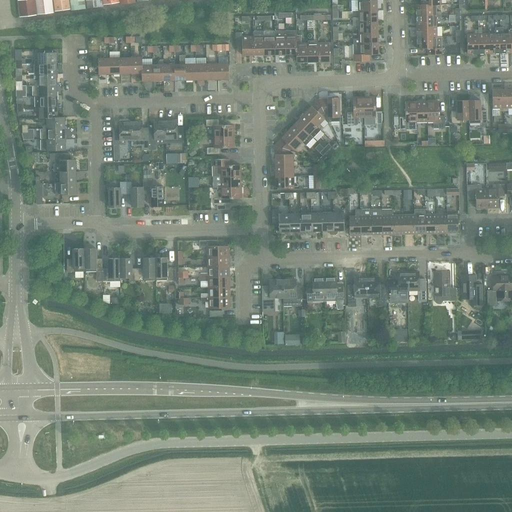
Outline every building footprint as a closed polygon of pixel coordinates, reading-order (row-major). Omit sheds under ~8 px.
[(22,0),(17,1),(19,17),(36,15),(34,0),(22,0)] [(34,0),(36,14),(52,12),(50,0),(34,0)] [(52,0),(54,12),(70,10),(68,0),(52,0)] [(84,0),(69,0),(71,8),(71,11),(85,9),(85,7),(85,1),(84,0)] [(85,0),(87,9),(103,7),(102,0),(85,0)] [(378,11),(377,0),(371,0),(355,0),(355,5),(359,5),(359,12),(378,11)] [(416,5),(416,16),(436,15),(436,5),(421,5),(416,5)] [(353,23),(378,22),(378,11),(359,12),(359,18),(353,18),(353,23)] [(436,15),(416,16),(416,27),(436,26),(436,19),(441,19),(441,15),(436,15)] [(359,33),(378,33),(378,22),(353,23),(353,27),(359,26),(359,33)] [(417,38),(437,37),(436,26),(416,27),(417,38)] [(478,28),(478,30),(479,54),(490,54),(489,34),(482,34),(482,28),(478,28)] [(495,34),(489,34),(490,54),(500,54),(499,28),(495,28),(495,34)] [(503,28),(499,28),(500,54),(510,53),(510,33),(503,33),(503,28)] [(297,54),(297,30),(286,31),(286,55),(296,54),(297,54)] [(302,44),(301,35),(301,30),(297,30),(297,54),(296,54),(296,62),(308,62),(308,44),(302,44)] [(479,54),(478,30),(474,30),(475,34),(467,34),(467,54),(479,54)] [(286,55),(286,31),(280,31),(280,36),(275,36),(275,55),(286,55)] [(254,55),(253,36),(242,36),(242,32),(235,32),(236,47),(242,47),(242,56),(254,55)] [(378,33),(359,33),(360,44),(379,44),(378,33)] [(264,55),(264,36),(253,36),(254,55),(264,55)] [(275,55),(275,36),(264,36),(264,55),(275,55)] [(437,37),(417,38),(417,49),(428,49),(428,55),(442,54),(442,48),(437,48),(437,37)] [(318,62),(318,43),(308,44),(308,62),(318,62)] [(318,43),(318,62),(330,62),(330,43),(318,43)] [(354,61),(357,61),(370,61),(370,55),(379,54),(379,44),(360,44),(354,44),(354,61)] [(109,58),(109,46),(102,46),(102,58),(98,58),(98,75),(110,74),(109,58)] [(34,62),(34,64),(56,64),(56,52),(38,53),(38,60),(36,60),(34,62)] [(185,64),(185,55),(179,55),(179,64),(174,64),(174,81),(186,80),(185,64)] [(131,58),(131,74),(142,74),(142,65),(142,57),(131,58)] [(120,58),(109,58),(110,74),(120,74),(120,58)] [(131,58),(120,58),(120,74),(131,74),(131,58)] [(158,65),(153,65),(153,81),(164,81),(164,65),(164,60),(160,60),(158,62),(158,65)] [(229,63),(217,64),(218,80),(229,79),(229,63)] [(38,67),(38,75),(57,74),(56,64),(34,64),(34,66),(36,67),(38,67)] [(174,64),(164,65),(164,81),(174,81),(174,64)] [(196,64),(185,64),(186,80),(197,80),(196,64)] [(207,64),(196,64),(197,80),(207,80),(207,64)] [(217,64),(207,64),(207,80),(218,80),(217,64)] [(153,65),(142,65),(142,74),(142,82),(153,81),(153,65)] [(35,84),(35,86),(57,85),(57,74),(38,75),(38,82),(36,82),(35,84)] [(32,86),(33,96),(35,96),(57,96),(57,85),(35,86),(32,86)] [(508,108),(511,108),(511,89),(503,90),(504,111),(508,111),(508,108)] [(500,112),(504,111),(503,90),(492,90),(492,109),(500,108),(500,112)] [(57,96),(35,96),(35,107),(57,107),(57,96)] [(359,118),(364,118),(364,97),(353,98),(354,113),(347,113),(347,126),(357,125),(359,123),(359,118)] [(375,97),(364,97),(364,118),(375,117),(375,125),(382,125),(382,112),(376,112),(375,97)] [(318,99),(324,114),(328,114),(328,117),(335,117),(335,119),(337,121),(340,121),(339,98),(328,98),(328,99),(318,99)] [(324,114),(318,99),(311,106),(303,114),(320,130),(320,129),(321,128),(321,126),(319,124),(324,119),(322,116),(324,114)] [(469,123),(486,123),(486,110),(480,111),(480,100),(468,101),(469,120),(469,123)] [(433,129),(438,129),(445,129),(445,116),(439,116),(438,101),(427,102),(428,122),(433,122),(433,129)] [(460,120),(469,120),(468,101),(457,101),(457,111),(451,111),(451,124),(460,124),(460,120)] [(406,123),(417,122),(416,102),(405,102),(405,117),(399,117),(399,130),(406,130),(406,123)] [(417,122),(428,122),(427,102),(416,102),(417,122)] [(57,107),(35,107),(35,110),(37,111),(39,111),(39,118),(46,118),(58,118),(58,117),(57,107)] [(321,130),(320,129),(320,130),(303,114),(296,121),(310,135),(313,138),(321,130)] [(65,128),(65,118),(65,117),(58,117),(58,118),(46,118),(46,125),(44,125),(42,127),(43,129),(65,128)] [(213,127),(213,137),(234,137),(234,126),(218,126),(218,120),(206,120),(206,127),(213,127)] [(142,150),(149,150),(148,132),(142,132),(142,121),(131,122),(131,140),(131,146),(135,146),(135,144),(142,144),(142,150)] [(155,150),(155,143),(166,143),(165,121),(154,121),(154,131),(148,132),(149,150),(155,150)] [(177,121),(165,121),(166,143),(172,143),(184,143),(183,131),(183,127),(177,127),(177,121)] [(296,121),(288,129),(305,145),(306,146),(313,138),(310,135),(296,121)] [(120,144),(125,144),(125,140),(131,140),(131,122),(119,122),(120,132),(113,132),(114,144),(120,144)] [(41,140),(65,139),(65,128),(43,129),(40,129),(40,132),(41,140)] [(304,147),(305,145),(288,129),(280,138),(281,138),(275,145),(290,151),(292,148),(294,150),(300,145),(301,147),(304,147)] [(219,148),(234,148),(234,137),(213,137),(214,148),(206,148),(206,155),(219,154),(219,148)] [(65,139),(41,140),(41,151),(65,150),(65,139)] [(323,156),(331,147),(328,144),(324,148),(320,145),(316,149),(323,156)] [(290,151),(275,145),(274,145),(274,155),(274,166),(297,165),(297,163),(296,162),(293,162),(293,154),(290,154),(290,151)] [(191,148),(187,152),(191,157),(196,154),(191,148)] [(40,163),(40,152),(32,152),(32,163),(40,163)] [(186,163),(186,153),(177,154),(177,163),(186,163)] [(62,154),(51,155),(51,161),(54,160),(55,165),(59,165),(60,172),(76,171),(76,160),(71,160),(69,154),(62,154)] [(241,176),(241,165),(225,166),(225,159),(212,160),(212,167),(220,166),(220,176),(220,177),(241,176)] [(497,164),(489,164),(489,172),(497,172),(497,164)] [(297,167),(297,165),(274,166),(275,176),(293,176),(293,169),(296,169),(297,167)] [(60,175),(60,183),(76,183),(76,171),(60,172),(57,172),(57,175),(60,175)] [(213,176),(213,188),(220,188),(241,187),(241,176),(220,177),(220,176),(213,176)] [(294,187),(298,187),(298,185),(296,183),(294,183),(293,176),(275,176),(275,188),(277,188),(277,190),(294,189),(294,187)] [(151,206),(164,206),(163,187),(151,187),(151,180),(143,180),(143,187),(143,194),(151,194),(151,206)] [(120,188),(108,188),(109,207),(120,207),(120,195),(126,195),(126,182),(125,182),(120,182),(120,188)] [(144,206),(143,194),(143,187),(131,188),(131,182),(126,182),(126,195),(131,195),(132,207),(144,206)] [(55,195),(76,194),(76,183),(60,183),(60,190),(55,190),(55,195)] [(492,185),(492,189),(486,189),(487,208),(498,208),(498,197),(504,196),(504,184),(497,185),(492,185)] [(481,185),(469,185),(467,185),(467,199),(476,199),(476,209),(487,208),(486,189),(481,189),(481,185)] [(213,198),(213,205),(216,205),(216,210),(225,210),(225,205),(231,205),(230,199),(241,199),(241,187),(220,188),(220,193),(217,193),(217,198),(213,198)] [(411,190),(403,190),(403,200),(411,200),(411,190)] [(452,208),(446,208),(447,214),(447,234),(458,233),(458,214),(452,214),(452,208)] [(371,235),(382,235),(382,209),(371,210),(371,235)] [(392,209),(382,209),(382,235),(393,235),(393,216),(392,209)] [(414,209),(414,215),(415,234),(425,234),(425,215),(425,209),(414,209)] [(279,224),(279,232),(286,232),(286,235),(288,236),(290,236),(289,214),(279,214),(279,210),(272,210),(273,224),(279,224)] [(355,217),(349,217),(350,236),(361,236),(360,210),(355,210),(355,217)] [(371,210),(360,210),(361,236),(371,235),(371,210)] [(344,212),(333,213),(333,235),(336,235),(338,233),(338,231),(344,231),(344,212)] [(300,213),(289,214),(290,236),(293,236),(294,234),(294,232),(301,232),(300,213)] [(311,213),(300,213),(301,232),(308,232),(308,234),(309,235),(312,235),(311,213)] [(322,213),(311,213),(312,235),(315,235),(316,234),(316,231),(323,231),(322,213)] [(333,213),(322,213),(323,231),(329,231),(329,233),(331,235),(333,235),(333,213)] [(436,234),(447,234),(447,214),(436,215),(436,234)] [(393,235),(404,235),(403,215),(393,216),(393,235)] [(414,215),(403,215),(404,235),(415,234),(414,215)] [(425,234),(436,234),(436,215),(425,215),(425,234)] [(199,247),(208,247),(208,257),(228,257),(228,246),(218,246),(218,240),(199,241),(199,247)] [(85,268),(85,249),(73,249),(73,260),(67,260),(67,272),(85,272),(85,268)] [(85,249),(85,268),(96,268),(96,272),(102,272),(102,269),(102,259),(96,259),(96,249),(85,249)] [(208,257),(208,267),(229,267),(228,257),(208,257)] [(129,281),(138,281),(138,269),(132,269),(131,258),(120,259),(120,278),(129,278),(129,281)] [(147,277),(156,277),(155,258),(143,258),(143,268),(138,269),(138,281),(147,281),(147,277)] [(164,281),(173,280),(173,268),(167,268),(167,258),(155,258),(156,277),(164,277),(164,281)] [(111,278),(120,278),(120,259),(108,259),(108,269),(102,269),(102,272),(102,282),(111,282),(111,278)] [(199,274),(199,278),(229,277),(229,267),(208,267),(208,273),(199,274)] [(418,301),(426,301),(425,280),(419,280),(418,272),(407,273),(408,291),(418,290),(418,301)] [(442,302),(456,301),(456,288),(449,288),(449,272),(434,272),(434,284),(434,285),(435,295),(435,302),(436,303),(438,304),(439,304),(440,304),(441,303),(442,302)] [(397,291),(408,291),(407,273),(396,273),(396,280),(390,281),(390,301),(397,301),(397,291)] [(511,274),(493,275),(493,290),(487,291),(487,307),(497,307),(497,301),(511,300),(511,274)] [(462,276),(462,294),(462,299),(470,299),(470,305),(482,305),(482,285),(476,285),(476,275),(462,276)] [(200,281),(201,288),(200,288),(209,288),(229,287),(229,277),(199,278),(199,281),(200,281)] [(355,298),(367,298),(366,278),(354,278),(354,285),(348,286),(348,307),(355,306),(355,298)] [(379,306),(386,306),(385,285),(379,285),(379,278),(366,278),(367,298),(378,297),(379,306)] [(301,300),(302,300),(302,286),(296,286),(296,279),(282,280),(283,298),(283,306),(301,306),(301,300)] [(307,302),(325,302),(324,279),(312,279),(313,289),(307,290),(307,302)] [(343,309),(342,302),(342,289),(336,289),(336,279),(324,279),(325,302),(336,302),(337,309),(343,309)] [(275,298),(283,298),(282,280),(269,280),(270,286),(262,286),(262,312),(275,312),(275,298)] [(229,297),(229,287),(209,288),(209,294),(201,294),(201,298),(229,297)] [(201,302),(209,302),(209,308),(230,308),(229,297),(201,298),(201,302)] [(407,329),(389,330),(390,341),(407,341),(407,329)] [(362,330),(357,335),(361,340),(366,335),(362,330)] [(470,331),(460,331),(460,340),(470,340),(470,331)] [(299,334),(284,335),(284,346),(290,345),(299,345),(299,334)]
